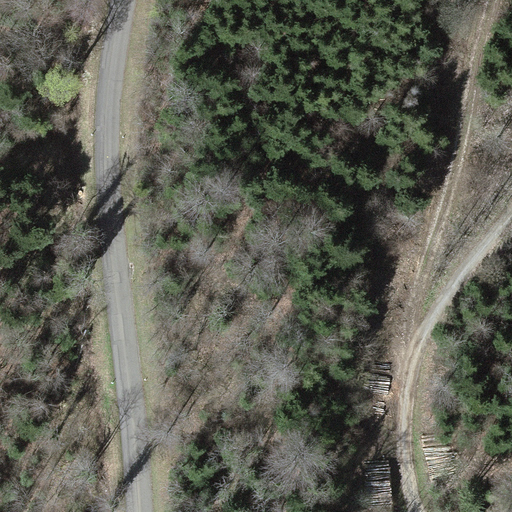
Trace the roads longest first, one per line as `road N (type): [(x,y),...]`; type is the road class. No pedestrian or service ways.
road 1 (tertiary): [(138,511),(106,189),(107,105),(123,0)]
road 2 (track): [(410,350),(493,0)]
road 3 (track): [(511,214),(410,350)]
road 4 (track): [(410,350),(402,446),(416,511)]
